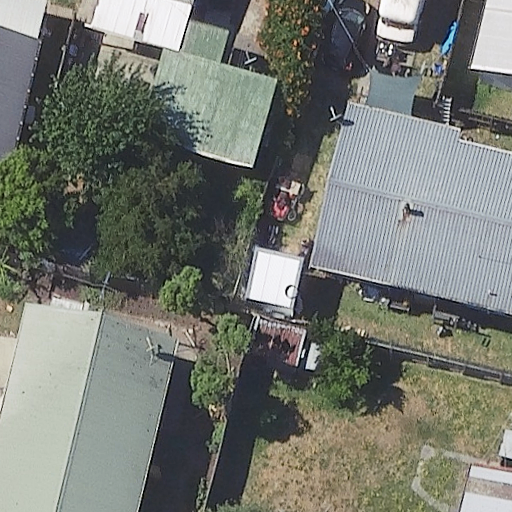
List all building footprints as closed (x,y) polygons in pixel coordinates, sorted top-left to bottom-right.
[(98,0),(89,35),(180,58),(195,0),(98,0)] [(511,0),(489,0),(471,75),(511,85),(511,0)] [(33,52),(0,44),(0,204),(1,205),(33,52)] [(271,94),(164,59),(137,142),(244,178),(271,94)] [(511,159),(344,120),(307,276),(511,324),(511,159)] [(136,511),(183,325),(34,289),(0,426),(0,511),(136,511)] [(503,475),(471,469),(462,511),(511,511),(511,510),(496,508),(503,475)]
